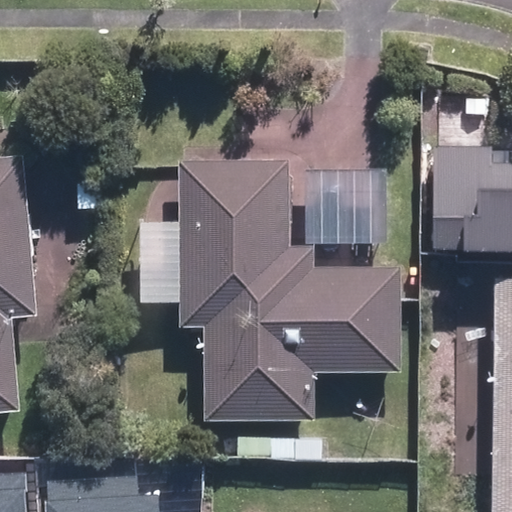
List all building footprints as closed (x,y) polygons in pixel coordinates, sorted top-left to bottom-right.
[(0,415),(18,416),(16,154),(0,154),(0,415)] [(312,246),(289,246),(290,164),(177,162),(174,325),(202,325),(201,417),(310,419),(311,370),(392,372),(394,270),(312,268),(312,246)] [(454,343),(490,344),(487,511),(511,511),(511,262),(455,262),(454,343)] [(0,511),(24,511),(23,491),(0,491),(0,511)] [(158,511),(159,495),(45,502),(45,511),(158,511)]
